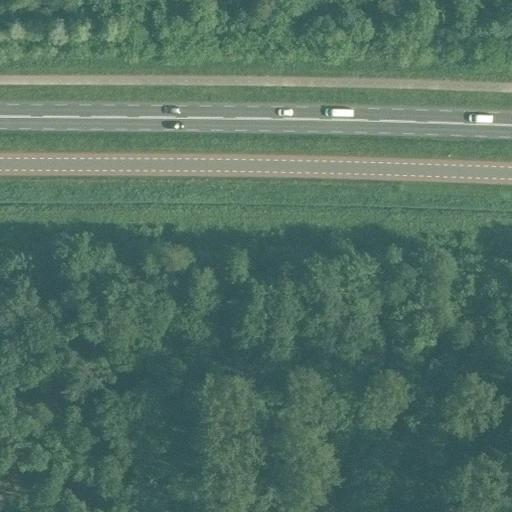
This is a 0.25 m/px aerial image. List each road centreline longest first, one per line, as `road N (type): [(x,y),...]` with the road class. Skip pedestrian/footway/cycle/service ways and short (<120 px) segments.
road 1 (primary): [(511,126),(0,116)]
road 2 (unclassified): [(0,165),(511,173)]
